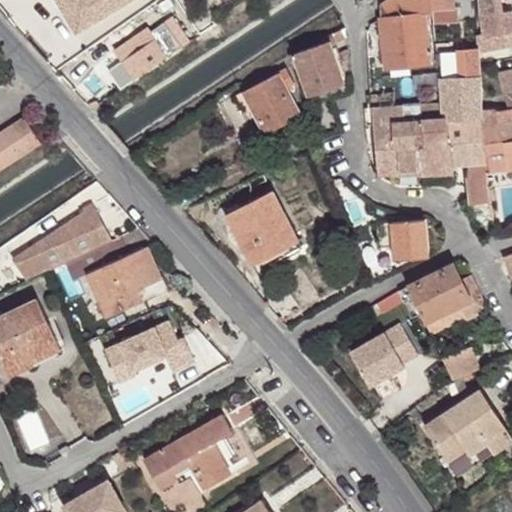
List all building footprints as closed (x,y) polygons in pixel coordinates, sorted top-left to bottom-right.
[(44,0),(50,8),(60,2),(58,0),(44,0)] [(385,0),(379,5),(381,18),(379,18),(385,68),(430,63),(425,14),(432,13),(432,9),(430,0),(385,0)] [(430,0),(432,9),(454,7),(453,0),(430,0)] [(478,50),(511,44),(511,10),(503,12),(500,0),(480,0),(482,15),(485,32),(477,35),(478,50)] [(121,88),(189,41),(172,18),(165,23),(164,22),(151,32),(148,28),(115,51),(123,62),(111,71),(121,88)] [(326,36),(328,41),(289,55),(294,67),(299,64),(309,93),(310,93),(343,81),(330,46),(347,36),(345,27),(326,36)] [(472,61),(473,77),(481,77),(479,60),(472,61)] [(458,78),(442,79),(442,101),(443,116),(443,118),(482,116),(482,112),(481,77),(473,77),(472,61),(457,62),(458,78)] [(260,120),(266,131),(299,113),(286,87),(295,82),(287,68),(244,91),(260,120)] [(511,70),(498,73),(509,108),(511,107),(511,70)] [(345,89),(343,81),(310,93),(313,101),(345,89)] [(252,124),(260,120),(244,91),(237,95),(252,124)] [(369,107),(392,106),(391,94),(370,94),(368,95),(369,107)] [(393,120),(422,118),(421,103),(396,106),(392,106),(393,120)] [(379,175),(399,175),(393,120),(392,106),(369,107),(365,107),(366,121),(373,121),(379,175)] [(488,161),(488,170),(492,169),(511,167),(511,107),(509,108),(497,111),(482,112),(482,116),(488,161)] [(272,141),(305,123),(299,113),(266,131),(272,141)] [(24,116),(11,125),(29,150),(42,142),(24,116)] [(453,165),(443,118),(443,116),(436,116),(422,118),(422,174),(454,172),(453,165)] [(443,118),(453,165),(469,163),(468,178),(468,186),(471,203),(491,200),(489,189),(488,178),(488,175),(488,170),(488,161),(482,116),(443,118)] [(399,175),(422,174),(422,118),(393,120),(399,175)] [(11,125),(0,132),(0,134),(17,158),(29,150),(11,125)] [(0,134),(0,160),(4,166),(17,158),(0,134)] [(273,191),(226,215),(252,264),(299,240),(273,191)] [(112,240),(93,204),(86,207),(88,210),(15,258),(28,279),(47,270),(66,261),(112,240)] [(425,217),(376,222),(379,247),(394,246),(395,260),(429,258),(425,217)] [(108,316),(143,300),(138,288),(162,277),(148,245),(154,242),(139,226),(112,240),(66,261),(75,280),(88,273),(108,316)] [(511,253),(503,257),(510,275),(511,274),(511,253)] [(416,297),(428,321),(460,305),(466,318),(467,321),(489,309),(472,274),(461,280),(453,263),(410,284),(416,297)] [(167,289),(162,277),(138,288),(143,300),(167,289)] [(410,284),(402,289),(400,289),(406,300),(407,302),(416,297),(410,284)] [(400,289),(398,291),(377,303),(383,313),(406,300),(400,289)] [(29,356),(60,341),(39,298),(0,316),(0,357),(9,377),(34,365),(29,356)] [(383,313),(377,303),(365,310),(371,320),(383,313)] [(466,318),(460,305),(428,321),(433,334),(466,318)] [(386,332),(350,352),(369,385),(404,365),(403,363),(418,354),(401,323),(386,332)] [(34,365),(64,350),(60,341),(29,356),(34,365)] [(472,347),(443,357),(453,379),(480,368),(472,347)] [(508,429),(481,388),(424,426),(448,461),(466,450),(470,455),(508,429)] [(234,431),(224,414),(144,460),(161,489),(178,478),(172,467),(188,457),(197,473),(206,488),(232,474),(224,460),(214,442),(222,437),(234,431)] [(470,455),(466,450),(448,461),(458,475),(511,439),(511,435),(508,429),(470,455)] [(224,460),(233,455),(222,437),(214,442),(224,460)] [(63,455),(65,459),(67,458),(69,449),(67,445),(59,449),(63,455)] [(125,448),(112,456),(120,470),(134,462),(125,448)] [(55,464),(65,459),(63,455),(53,460),(55,464)] [(181,482),(197,473),(188,457),(172,467),(178,478),(181,482)] [(124,511),(108,482),(63,507),(65,511),(124,511)] [(272,511),(263,499),(246,511),(272,511)]
